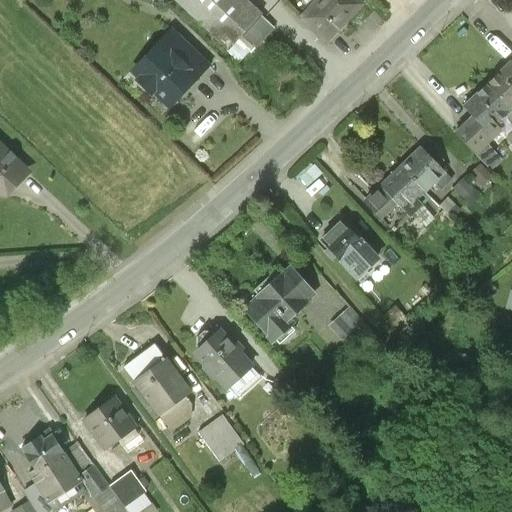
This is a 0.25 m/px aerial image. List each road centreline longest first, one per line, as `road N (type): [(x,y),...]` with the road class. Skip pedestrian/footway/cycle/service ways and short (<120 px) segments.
road 1 (residential): [(0,371),(165,256),(447,0)]
road 2 (track): [(248,184),(462,403)]
